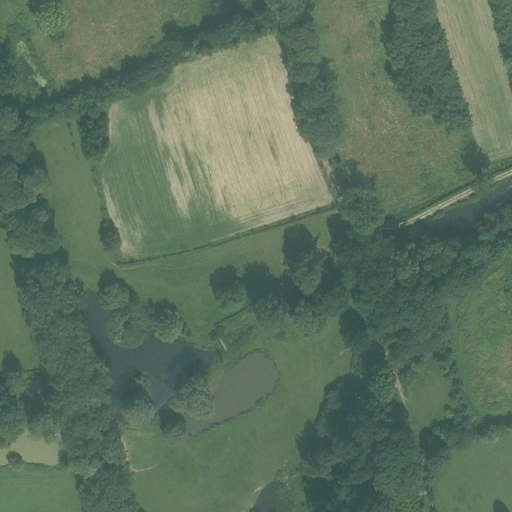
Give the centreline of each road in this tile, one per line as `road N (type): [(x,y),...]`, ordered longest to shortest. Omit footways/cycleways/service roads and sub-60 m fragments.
road 1 (track): [(114,511),(0,92)]
road 2 (track): [(274,0),(321,155),(361,247),(511,171)]
